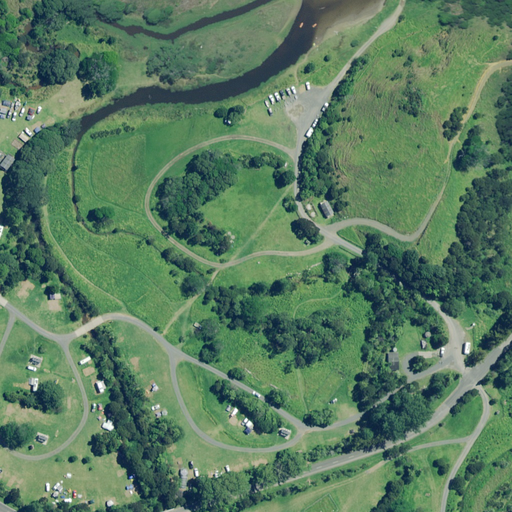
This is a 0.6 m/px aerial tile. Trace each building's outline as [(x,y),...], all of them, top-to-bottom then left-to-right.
[(48,120),(43,124),(47,129),(52,125),(48,120)] [(14,160),(7,155),(0,164),(0,166),(6,171),(14,160)] [(333,213),(327,202),(319,205),(325,217),(333,213)] [(474,312),(469,309),(463,319),(469,322),(474,312)] [(411,336),(419,324),(414,320),(406,333),(411,336)] [(398,371),(398,353),(388,353),(388,370),(398,371)] [(177,456),(175,448),(167,450),(169,457),(177,456)]
